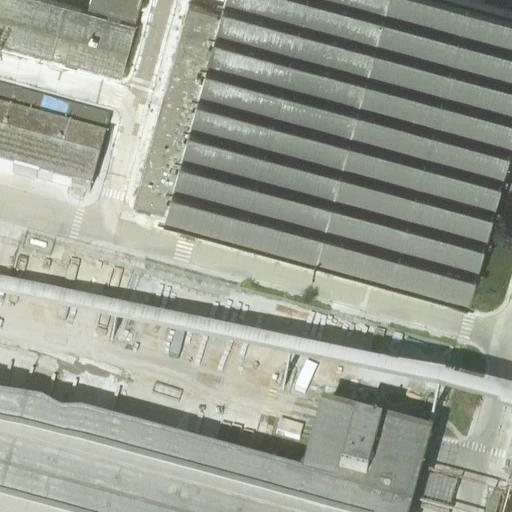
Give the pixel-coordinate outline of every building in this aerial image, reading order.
[(0,0),(0,40),(122,73),(133,22),(94,12),(48,0),(0,0)] [(138,0),(96,0),(94,12),(133,22),(138,0)] [(135,204),(467,296),(511,134),(511,7),(484,0),(223,0),(220,12),(189,3),(135,204)] [(31,97),(25,119),(0,112),(0,167),(89,192),(104,141),(65,130),(71,108),(31,97)] [(297,499),(296,498),(0,417),(0,511),(409,511),(424,458),(351,438),(361,403),(333,395),(323,430),(316,428),(297,499)] [(278,433),(300,436),(302,424),(280,421),(278,433)]
